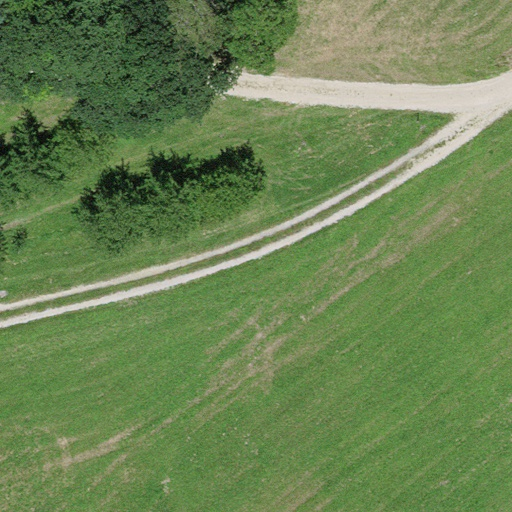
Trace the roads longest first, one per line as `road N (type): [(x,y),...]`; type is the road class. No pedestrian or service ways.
road 1 (track): [(0,314),(264,243),(511,91)]
road 2 (track): [(0,58),(493,109)]
